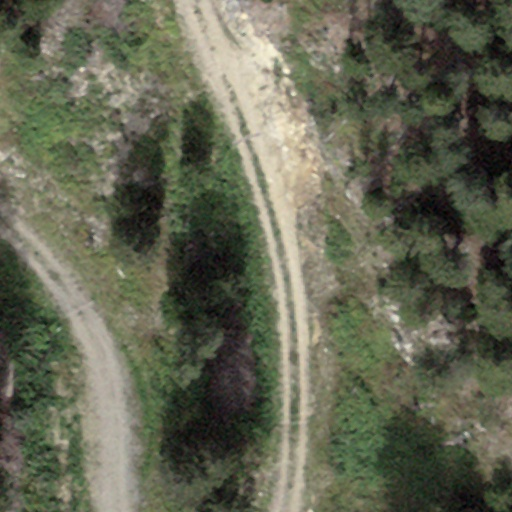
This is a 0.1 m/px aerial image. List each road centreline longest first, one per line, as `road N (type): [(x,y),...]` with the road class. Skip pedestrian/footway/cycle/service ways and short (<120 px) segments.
road 1 (track): [(296,511),(265,216),(186,0)]
road 2 (track): [(0,231),(85,308),(113,421),(104,511)]
